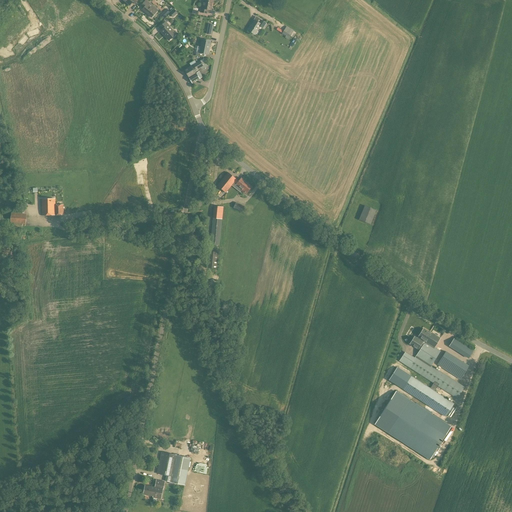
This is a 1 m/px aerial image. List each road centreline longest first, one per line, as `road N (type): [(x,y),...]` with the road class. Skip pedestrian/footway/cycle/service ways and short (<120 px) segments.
road 1 (tertiary): [(511,362),(445,325),(205,134)]
road 2 (tertiary): [(126,511),(185,211)]
road 3 (track): [(169,288),(290,511)]
road 4 (tertiary): [(193,106),(154,43),(102,0)]
